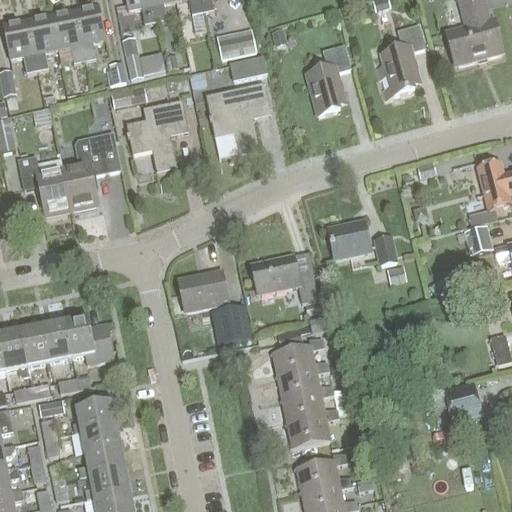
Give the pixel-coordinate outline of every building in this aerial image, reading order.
[(157,27),(151,0),(124,0),(127,15),(142,13),(146,30),(157,27)] [(151,0),(157,27),(168,25),(164,8),(177,6),(176,0),(151,0)] [(204,18),(200,0),(176,0),(177,6),(190,3),(193,20),(204,18)] [(200,0),(204,18),(215,16),(211,0),(200,0)] [(391,11),(388,0),(372,5),(375,16),(391,11)] [(465,29),(447,34),(457,70),(501,58),(491,23),(490,24),(483,0),(462,0),(457,1),(465,29)] [(99,8),(74,13),(86,65),(97,62),(93,46),(107,43),(99,8)] [(76,67),(86,65),(74,13),(51,19),(58,54),(72,51),(76,67)] [(51,19),(27,24),(38,75),(50,73),(46,56),(58,54),(51,19)] [(38,75),(27,24),(3,29),(11,64),(25,61),(28,78),(38,75)] [(397,36),(402,54),(381,60),(385,71),(378,73),(386,103),(415,95),(414,92),(421,90),(411,56),(425,53),(419,30),(397,36)] [(283,34),(271,38),(275,52),(287,48),(283,34)] [(252,37),(218,44),(222,63),(256,56),(252,37)] [(322,56),(327,74),(306,79),(318,121),(339,115),(337,110),(345,108),(337,78),(350,74),(343,50),(322,56)] [(138,59),(126,61),(131,85),(142,82),(138,59)] [(178,73),(176,60),(165,62),(168,75),(178,73)] [(263,64),(229,71),(232,88),(267,81),(263,64)] [(127,86),(123,66),(109,69),(110,74),(106,75),(109,89),(127,86)] [(12,75),(0,77),(0,78),(5,101),(17,99),(12,75)] [(190,80),(192,92),(206,89),(204,77),(190,80)] [(165,88),(168,101),(189,97),(186,84),(165,88)] [(263,89),(205,101),(214,143),(235,139),(239,160),(259,156),(251,116),(268,112),(263,89)] [(147,106),(144,91),(111,98),(114,113),(147,106)] [(55,100),(44,102),(46,110),(56,107),(55,100)] [(145,125),(125,130),(131,160),(151,156),(156,178),(177,173),(168,133),(186,129),(181,106),(143,114),(145,125)] [(0,125),(0,154),(1,159),(15,156),(8,124),(0,125)] [(80,171),(62,175),(70,217),(98,212),(92,181),(122,175),(116,146),(91,151),(90,144),(79,146),(76,151),(80,171)] [(439,181),(461,175),(457,160),(435,166),(439,181)] [(70,217),(62,175),(38,180),(34,162),(17,166),(23,195),(40,192),(46,222),(70,217)] [(437,179),(433,165),(416,170),(420,183),(437,179)] [(494,214),(511,210),(511,212),(511,211),(511,174),(502,177),(499,166),(476,172),(488,216),(494,214)] [(488,216),(468,221),(471,231),(497,224),(494,214),(488,216)] [(372,256),(366,227),(329,235),(335,264),(372,256)] [(483,230),(464,235),(470,259),(489,254),(483,230)] [(397,266),(393,241),(376,244),(381,269),(397,266)] [(511,268),(511,247),(507,249),(494,253),(498,268),(511,265),(511,268)] [(297,280),(293,262),(252,270),(259,300),(298,292),(301,308),(318,305),(312,277),(297,280)] [(407,282),(404,270),(388,274),(391,286),(407,282)] [(222,276),(204,280),(195,282),(179,285),(185,317),(215,311),(216,316),(212,317),(218,349),(251,343),(244,311),(229,314),(222,276)] [(449,291),(441,281),(429,291),(437,301),(449,291)] [(319,316),(317,308),(307,310),(309,319),(319,316)] [(331,335),(328,322),(310,327),(313,339),(331,335)] [(103,358),(112,357),(107,330),(90,333),(88,323),(65,327),(72,364),(85,362),(86,371),(105,367),(103,358)] [(72,364),(65,327),(43,331),(49,368),(72,364)] [(20,336),(27,372),(49,368),(43,331),(20,336)] [(302,348),(299,334),(277,339),(280,353),(302,348)] [(29,381),(27,372),(20,336),(0,339),(0,351),(5,377),(18,374),(19,380),(23,383),(29,381)] [(511,366),(506,340),(491,344),(498,370),(511,366)] [(276,382),(315,374),(313,367),(311,355),(324,353),(322,345),(308,344),(309,350),(271,358),(276,382)] [(313,367),(315,374),(276,382),(281,406),(320,397),(318,391),(316,378),(329,376),(327,368),(313,367)] [(93,382),(76,385),(78,395),(95,392),(93,382)] [(60,399),(78,395),(76,385),(58,388),(60,399)] [(481,420),(472,389),(444,397),(452,428),(481,420)] [(33,404),(51,401),(48,390),(31,393),(33,404)] [(318,391),(320,397),(281,406),(286,429),(325,421),(324,414),(321,402),(334,400),(332,391),(318,391)] [(15,408),(33,404),(31,393),(13,397),(15,408)] [(61,406),(37,410),(40,421),(63,417),(61,406)] [(75,440),(81,439),(118,431),(114,408),(77,415),(80,429),(73,430),(75,440)] [(324,414),(325,421),(286,429),(290,453),(330,445),(326,426),(338,423),(336,414),(324,414)] [(0,453),(1,453),(0,446),(0,439),(11,438),(7,416),(0,417),(0,453)] [(347,438),(357,436),(354,422),(344,424),(347,438)] [(40,428),(44,446),(54,443),(51,426),(40,428)] [(81,439),(86,460),(123,453),(118,431),(81,439)] [(54,443),(44,446),(47,461),(57,460),(54,443)] [(1,453),(0,453),(0,476),(5,475),(3,463),(11,461),(15,455),(14,450),(1,453)] [(30,471),(41,469),(38,451),(27,453),(30,471)] [(81,484),(90,483),(127,475),(123,453),(86,460),(88,473),(79,475),(81,484)] [(299,497),(339,489),(338,483),(335,470),(348,467),(346,459),(331,459),(333,466),(295,474),(299,497)] [(41,469),(30,471),(33,488),(44,486),(41,469)] [(49,472),(53,490),(64,488),(60,470),(49,472)] [(5,475),(0,476),(0,499),(9,498),(7,486),(19,484),(17,473),(5,475)] [(90,483),(92,495),(86,497),(87,506),(94,505),(127,498),(131,498),(127,475),(90,483)] [(338,483),(339,489),(299,497),(302,511),(343,511),(342,506),(340,493),(353,491),(351,484),(338,483)] [(64,488),(53,490),(56,507),(67,505),(64,488)] [(21,495),(9,498),(0,499),(0,511),(11,511),(11,508),(23,506),(21,495)] [(38,511),(49,511),(47,496),(36,498),(38,511)] [(134,511),(131,498),(127,498),(94,505),(95,511),(134,511)]
